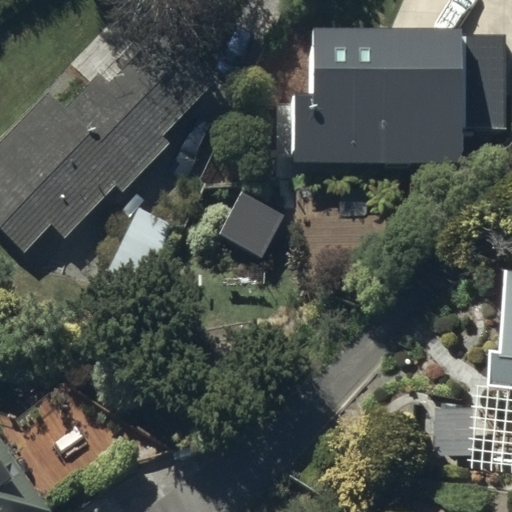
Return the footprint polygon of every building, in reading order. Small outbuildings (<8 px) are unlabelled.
[(65,107),(46,90),(0,141),(0,224),(26,247),(49,222),(65,236),(114,181),(124,190),(169,139),(162,133),(210,79),(143,19),(65,107)] [(501,26),(314,25),(313,91),(294,91),(294,159),(460,159),(460,125),(500,125),(501,26)] [(181,227),(137,204),(108,261),(151,284),(181,227)] [(511,305),(508,341),(499,340),(496,379),(511,379),(511,305)] [(0,511),(43,511),(49,508),(0,436),(0,511)]
